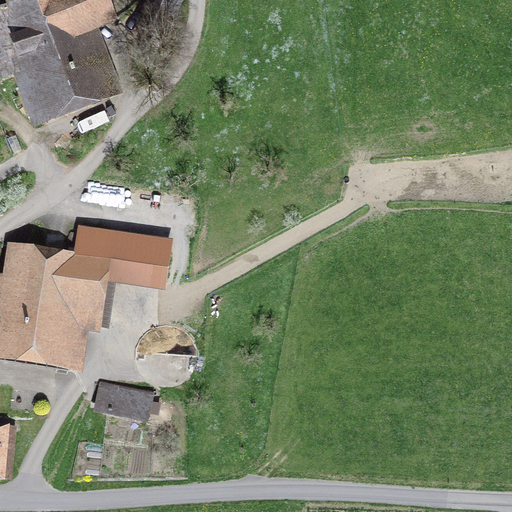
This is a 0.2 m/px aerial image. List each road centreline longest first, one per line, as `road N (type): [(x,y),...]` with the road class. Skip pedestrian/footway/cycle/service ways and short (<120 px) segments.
road 1 (unclassified): [(0,501),(253,489),(511,498)]
road 2 (track): [(0,231),(91,164),(184,51),(198,0)]
